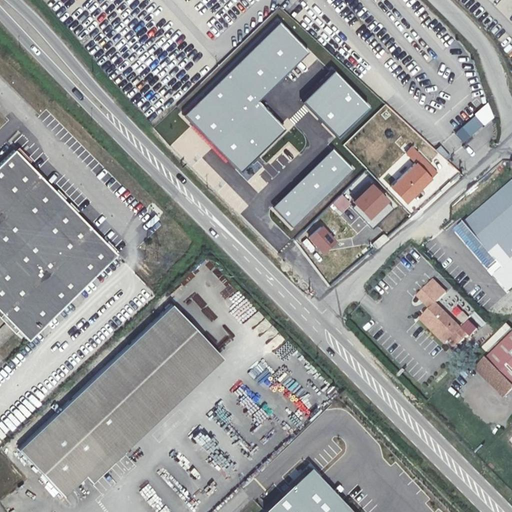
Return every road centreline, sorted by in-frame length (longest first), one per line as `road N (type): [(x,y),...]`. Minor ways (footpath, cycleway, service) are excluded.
road 1 (primary): [(312,322),(0,0)]
road 2 (unclassified): [(511,137),(312,322)]
road 3 (primary): [(499,511),(312,322)]
road 4 (unclassified): [(511,137),(482,47),(435,0)]
